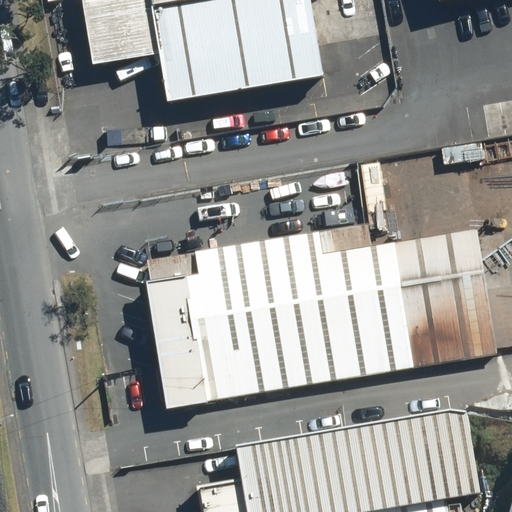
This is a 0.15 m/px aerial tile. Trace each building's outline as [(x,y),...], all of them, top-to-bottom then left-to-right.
[(76,0),(87,66),(162,53),(170,105),(324,80),(310,0),(76,0)] [(406,242),(484,231),(473,151),(395,162),(406,242)] [(145,260),(167,409),(504,359),(484,231),(406,242),(323,254),(320,234),(145,260)] [(453,511),(451,502),(485,495),(469,421),(450,417),(235,447),(240,478),(198,487),(201,511),(453,511)] [(511,511),(511,484),(502,511),(511,511)]
